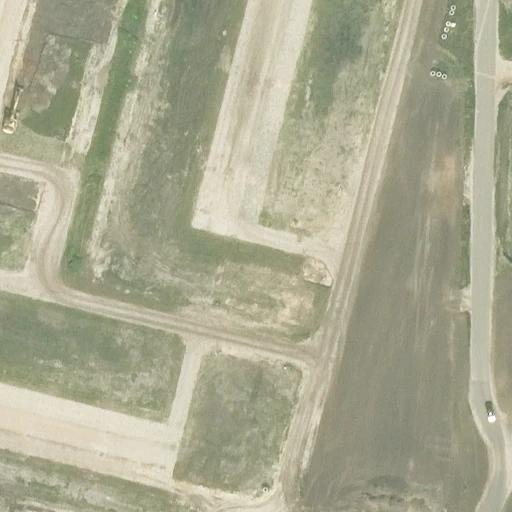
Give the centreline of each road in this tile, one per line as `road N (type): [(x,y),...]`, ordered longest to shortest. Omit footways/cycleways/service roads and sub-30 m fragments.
road 1 (residential): [(409,0),(317,363),(196,331)]
road 2 (residential): [(488,0),(484,423),(511,443)]
road 3 (residential): [(196,331),(165,457),(0,416)]
road 4 (residential): [(0,159),(64,179),(37,287)]
road 5 (residential): [(196,331),(37,287)]
